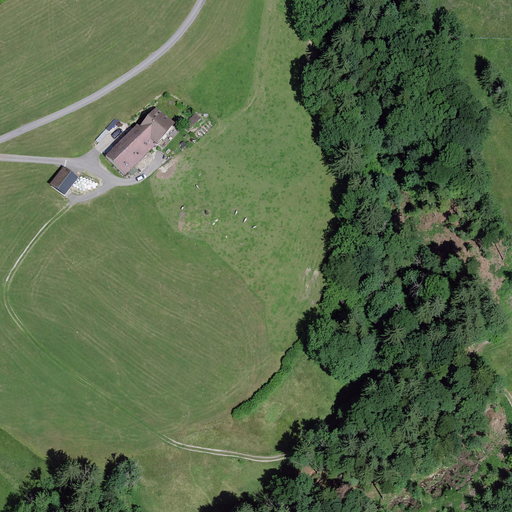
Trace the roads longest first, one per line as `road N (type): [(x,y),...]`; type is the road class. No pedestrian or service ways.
road 1 (track): [(511,406),(459,357),(437,350),(391,369),(294,454),(264,460),(167,441),(44,352),(18,325),(5,295),(42,230),(109,182),(82,163),(0,157)]
road 2 (unclassified): [(204,0),(159,56),(105,95),(0,140)]
